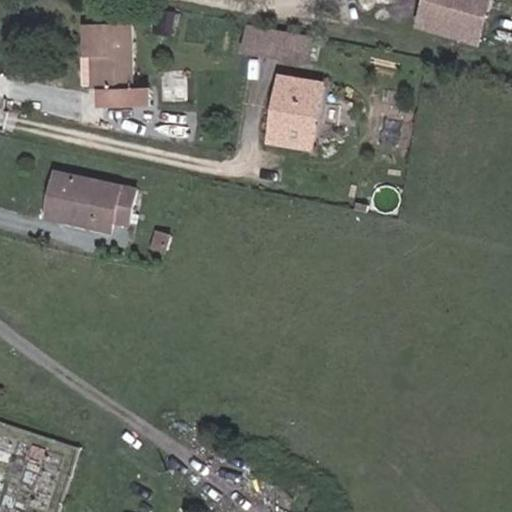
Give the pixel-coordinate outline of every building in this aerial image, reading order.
[(427,0),(419,25),(483,45),(497,0),(427,0)] [(113,93),(147,93),(146,75),(145,10),(102,10),(102,37),(96,38),(96,71),(112,71),(113,93)] [(314,63),(320,35),(251,21),(245,49),(314,63)] [(285,124),(320,131),(329,66),(296,61),(285,124)] [(329,66),(320,131),(328,132),(338,68),(329,66)] [(163,75),(146,75),(147,93),(163,93),(163,75)] [(68,153),(63,175),(78,178),(71,205),(127,217),(129,205),(146,209),(152,171),(68,153)] [(78,178),(63,175),(57,202),(71,205),(78,178)]
